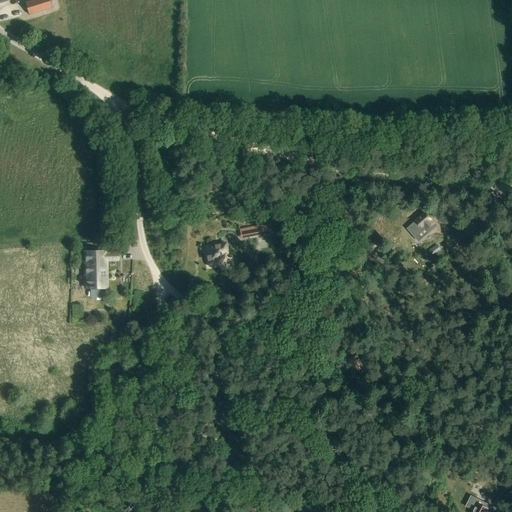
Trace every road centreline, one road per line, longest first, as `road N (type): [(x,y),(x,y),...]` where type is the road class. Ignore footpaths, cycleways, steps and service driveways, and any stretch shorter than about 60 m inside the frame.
road 1 (unclassified): [(395,511),(160,278),(142,239),(134,174),(106,97),(0,32)]
road 2 (track): [(450,184),(229,143),(106,97)]
road 3 (track): [(147,511),(160,278)]
